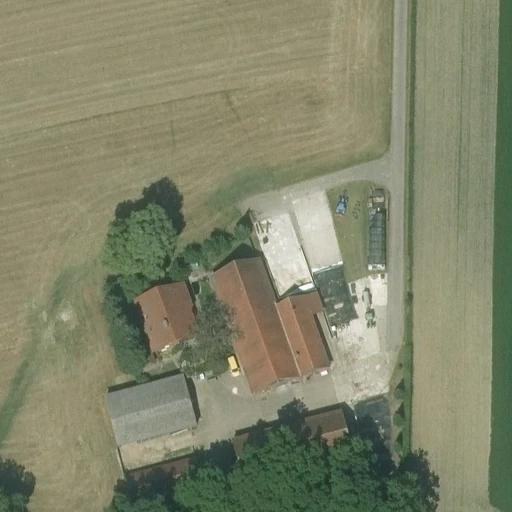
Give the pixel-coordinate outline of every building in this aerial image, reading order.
[(332,205),(303,208),(309,259),(337,255),(332,205)] [(265,250),(297,243),(289,207),(257,214),(265,250)] [(229,326),(275,312),(258,263),(213,280),(229,326)] [(182,290),(137,307),(157,355),(198,340),(182,290)] [(275,312),(229,326),(255,398),(329,373),(308,315),(322,308),(318,295),(275,312)] [(196,429),(183,380),(136,395),(105,403),(118,450),(196,429)] [(343,414),(232,444),(246,492),(356,460),(343,414)] [(197,462),(128,481),(134,507),(203,487),(197,462)]
